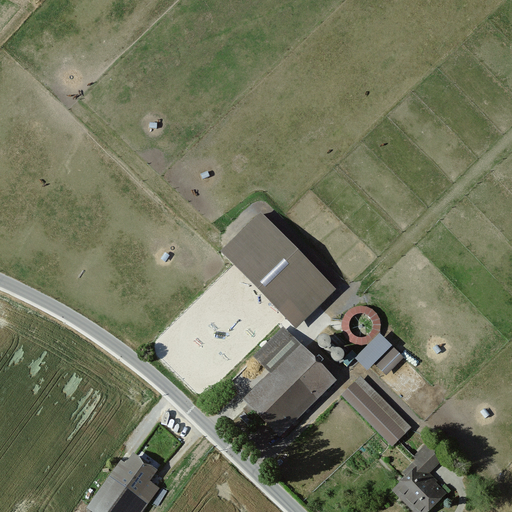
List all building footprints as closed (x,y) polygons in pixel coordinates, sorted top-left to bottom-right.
[(285,318),(296,329),(335,291),(259,215),(220,253),(232,265),(285,318)] [(337,381),(285,329),(257,357),(274,374),(246,401),(281,436),(337,381)] [(375,363),(387,375),(403,360),(391,347),(375,363)] [(242,396),(246,401),(274,374),(257,357),(230,383),(239,393),(242,396)] [(412,429),(361,377),(341,397),(393,449),(399,442),(412,429)] [(443,459),(429,445),(415,458),(418,462),(405,474),(409,478),(394,492),(414,511),(427,511),(445,495),(433,484),(434,483),(427,475),(443,459)] [(122,463),(90,508),(96,511),(142,511),(160,488),(151,482),(158,471),(135,454),(127,466),(122,463)]
